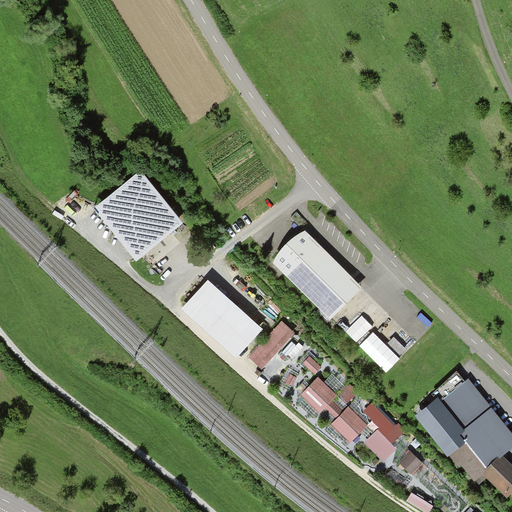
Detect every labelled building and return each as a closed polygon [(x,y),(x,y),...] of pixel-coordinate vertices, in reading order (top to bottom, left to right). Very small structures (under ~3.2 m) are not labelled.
[(95,208),(137,261),(184,224),(141,171),(95,208)] [(330,321),(362,289),(305,231),(302,232),(297,234),(292,237),(289,240),(286,242),(282,246),(280,249),(277,254),(276,256),(275,259),(273,262),(330,321)] [(207,279),(181,309),(236,358),(263,328),(207,279)] [(345,331),(357,342),(373,325),(362,314),(345,331)] [(295,330),(282,319),(249,355),(262,367),(295,330)] [(386,345),(373,332),(359,346),(385,373),(400,359),(398,357),(386,345)] [(394,337),(386,345),(398,357),(406,349),(394,337)] [(322,365),(309,353),(303,360),(315,372),(322,365)] [(297,376),(290,372),(286,380),(292,384),(297,376)] [(511,444),(511,428),(469,375),(441,395),(438,391),(414,411),(458,464),(461,462),(479,482),(488,475),(481,468),(498,452),(500,454),(503,452),(511,444)] [(337,395),(318,376),(301,394),(320,413),(325,408),(336,419),(331,423),(350,442),(367,425),(348,406),(343,411),(331,401),(337,395)] [(349,383),(339,394),(348,403),(358,392),(349,383)] [(397,424),(375,401),(364,411),(379,428),(377,429),(364,442),(383,462),(397,449),(391,444),(406,430),(398,423),(397,424)] [(410,450),(399,462),(411,473),(422,462),(410,450)] [(511,489),(511,461),(503,452),(500,454),(498,452),(481,468),(488,475),(507,494),(511,489)] [(429,511),(433,505),(412,492),(407,501),(424,511),(429,511)]
